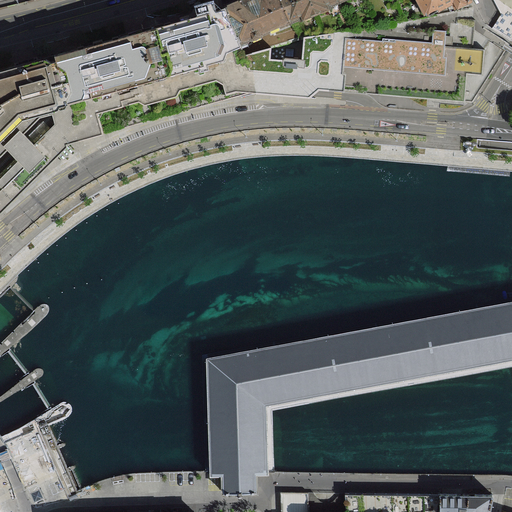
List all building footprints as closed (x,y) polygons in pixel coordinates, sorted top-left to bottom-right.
[(226,8),(240,42),(251,37),(252,40),(261,36),(261,34),(270,30),(271,33),(280,30),(279,26),(290,21),(281,0),(238,0),(239,2),(226,8)] [(281,0),(290,21),(301,17),(302,19),(312,15),(311,13),(316,10),(320,9),(321,11),(330,7),(329,5),(340,0),(339,0),(281,0)] [(469,1),(469,0),(419,0),(428,16),(454,3),(456,7),(469,1)] [(511,40),(511,0),(493,28),(511,41),(511,40)] [(212,12),(142,31),(155,78),(224,59),(226,56),(228,52),(236,48),(241,45),(240,42),(226,8),(212,12)] [(458,20),(473,20),(473,15),(473,8),(428,16),(407,20),(392,23),(394,31),(403,32),(434,35),(434,30),(447,31),(445,46),(457,47),(458,20)] [(475,49),(476,30),(477,20),(473,20),(458,20),(457,47),(475,49)] [(346,35),(346,38),(383,42),(384,39),(433,44),(434,35),(403,32),(394,31),(392,23),(366,29),(352,30),(347,31),(346,35)] [(444,57),(445,46),(447,31),(434,30),(434,35),(433,44),(384,39),(383,42),(346,38),(344,66),(446,75),(448,57),(444,57)] [(468,74),(466,101),(473,102),(505,50),(476,30),(475,49),(485,50),(483,75),(468,74)] [(138,32),(46,58),(59,66),(65,92),(64,104),(118,88),(151,79),(155,78),(142,31),(138,32)] [(347,31),(335,32),(333,45),(330,84),(329,90),(344,92),(345,89),(346,74),(343,73),(344,66),(346,38),(346,35),(347,31)] [(305,38),(305,60),(304,68),(308,68),(312,64),(312,53),(315,51),(324,52),(333,45),(335,32),(326,34),(305,38)] [(305,60),(305,38),(298,40),(269,49),(269,60),(283,61),(286,59),(305,60)] [(255,71),(254,53),(246,54),(241,45),(236,48),(237,52),(233,53),(237,64),(242,63),(243,66),(248,64),(250,71),(255,71)] [(256,84),(256,93),(310,98),(315,94),(319,90),(329,90),(330,84),(333,45),(324,52),(315,51),(312,53),(312,64),(308,68),(304,68),(305,60),(286,59),(283,61),(269,60),(269,49),(254,53),(255,71),(255,77),(255,81),(256,84)] [(346,74),(345,89),(366,90),(366,93),(466,101),(468,74),(483,75),(485,50),(475,49),(457,47),(445,46),(444,57),(448,57),(446,75),(344,66),(343,73),(346,74)] [(226,89),(255,81),(255,77),(255,71),(250,71),(248,64),(243,66),(242,63),(237,64),(233,53),(237,52),(236,48),(228,52),(226,56),(224,59),(198,67),(155,78),(151,79),(118,88),(119,92),(123,106),(140,101),(147,104),(176,96),(181,90),(217,79),(225,84),(226,89)] [(44,58),(0,68),(0,69),(24,108),(27,114),(57,106),(64,104),(65,92),(59,66),(46,58),(44,58)] [(0,140),(13,128),(27,114),(24,108),(0,69),(0,140)] [(99,119),(101,124),(226,89),(225,84),(217,79),(181,90),(176,96),(147,104),(140,101),(123,106),(104,111),(99,119)] [(119,92),(118,88),(64,104),(57,106),(27,114),(13,128),(0,140),(0,157),(10,148),(6,144),(22,128),(26,132),(41,118),(53,115),(55,124),(37,143),(48,154),(32,170),(27,165),(0,191),(0,210),(3,211),(68,146),(67,143),(103,133),(101,124),(99,119),(104,111),(123,106),(119,92)] [(41,118),(26,132),(37,143),(55,124),(53,115),(41,118)] [(22,128),(6,144),(10,148),(20,158),(27,165),(32,170),(48,154),(37,143),(26,132),(22,128)] [(0,178),(20,158),(10,148),(0,157),(0,178)] [(0,178),(0,191),(27,165),(20,158),(0,178)] [(511,302),(209,359),(211,471),(211,474),(216,474),(223,474),(224,492),(257,491),(257,482),(257,472),(262,472),(268,472),(267,406),(511,359),(511,302)] [(308,511),(308,492),(281,492),(282,511),(308,511)] [(346,511),(346,493),(340,493),(334,501),(329,503),(323,503),(319,501),(313,493),(308,492),(308,511),(346,511)] [(441,511),(441,494),(346,493),(346,511),(441,511)] [(441,494),(441,511),(489,511),(493,495),(441,494)]
